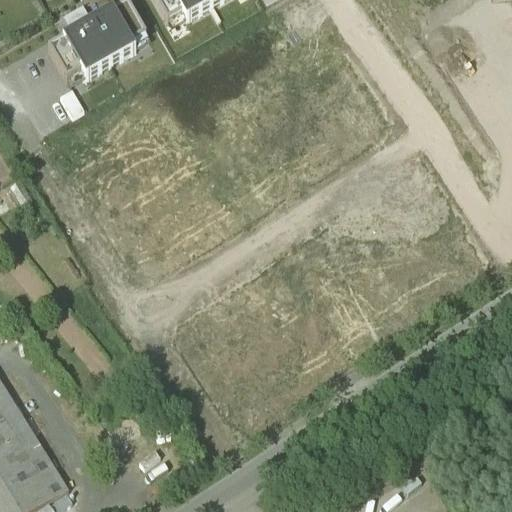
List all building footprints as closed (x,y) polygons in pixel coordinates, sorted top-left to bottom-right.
[(150,0),(167,29),(182,20),(187,28),(235,0),(150,0)] [(127,9),(47,54),(66,87),(81,78),(85,86),(135,57),(131,49),(146,41),(127,9)] [(89,23),(83,13),(63,24),(69,35),(89,23)] [(84,117),(72,96),(60,103),(72,124),(84,117)] [(103,131),(95,137),(120,170),(128,164),(103,131)] [(226,344),(215,323),(266,297),(220,205),(182,224),(158,175),(68,220),(149,382),(226,344)] [(0,511),(45,511),(69,498),(45,460),(30,469),(0,420),(0,511)]
